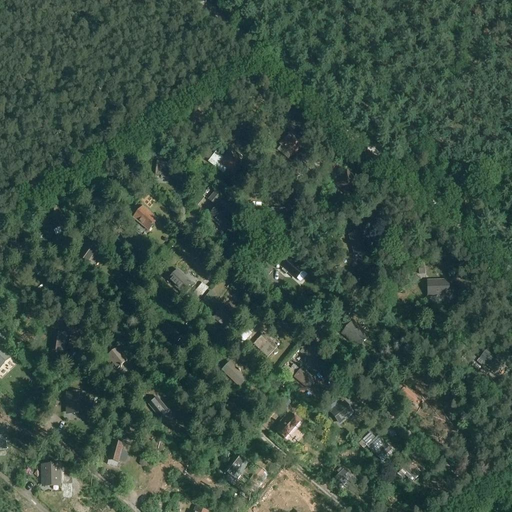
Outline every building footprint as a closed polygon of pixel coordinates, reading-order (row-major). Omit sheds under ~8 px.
[(295,155),(305,143),(294,133),(283,144),(295,155)] [(234,175),(245,161),(230,149),(222,159),(214,153),(207,163),(223,175),(227,170),(234,175)] [(155,178),(168,179),(169,164),(156,163),(155,178)] [(299,165),(291,174),(296,179),(304,169),(299,165)] [(348,197),(361,183),(346,170),(333,185),(348,197)] [(234,185),(237,180),(232,177),(229,181),(234,185)] [(215,205),(221,198),(213,192),(208,199),(215,205)] [(217,206),(207,217),(225,233),(235,222),(217,206)] [(53,230),(65,226),(59,208),(47,212),(53,230)] [(149,232),(158,221),(142,208),(133,219),(149,232)] [(270,220),(283,220),(283,224),(294,224),(294,218),(288,217),(288,210),(270,209),(270,220)] [(355,256),(365,253),(360,233),(355,234),(354,230),(348,232),(349,236),(355,256)] [(8,245),(21,258),(28,251),(15,238),(8,245)] [(88,244),(78,257),(88,265),(93,257),(98,251),(88,244)] [(305,271),(290,259),(287,257),(279,268),(296,282),(298,279),(305,271)] [(266,279),(271,272),(263,266),(258,273),(266,279)] [(184,296),(194,286),(177,271),(168,281),(184,296)] [(427,298),(449,297),(449,281),(427,281),(427,298)] [(204,282),(195,292),(201,298),(211,287),(204,282)] [(347,307),(342,315),(347,319),(352,312),(347,307)] [(224,330),(232,321),(228,317),(230,315),(222,308),(212,319),(224,330)] [(176,345),(182,337),(166,324),(159,333),(169,341),(170,340),(176,345)] [(359,348),(367,338),(351,325),(343,334),(359,348)] [(66,353),(69,336),(55,334),(53,351),(66,353)] [(8,344),(1,336),(0,335),(0,345),(3,349),(8,344)] [(263,335),(261,337),(254,345),(267,358),(275,350),(278,348),(263,335)] [(0,367),(9,358),(0,349),(0,367)] [(117,369),(127,362),(117,349),(105,359),(109,364),(111,362),(117,369)] [(497,357),(489,350),(481,359),(496,372),(504,363),(497,357)] [(472,363),(476,358),(468,352),(464,357),(472,363)] [(240,388),(248,380),(230,363),(222,371),(240,388)] [(282,381),(290,370),(286,366),(277,377),(282,381)] [(309,390),(316,381),(302,369),(294,378),(309,390)] [(398,389),(400,392),(399,394),(412,405),(418,398),(405,387),(402,385),(398,389)] [(65,415),(84,415),(84,393),(65,392),(65,415)] [(159,419),(168,412),(157,399),(149,406),(159,419)] [(330,412),(339,423),(352,413),(343,402),(330,412)] [(286,442),(302,424),(288,413),(273,431),(286,442)] [(375,439),(367,448),(378,458),(382,454),(386,459),(393,452),(378,437),(375,439)] [(113,443),(108,460),(107,465),(117,468),(118,463),(119,461),(124,462),(126,461),(127,455),(126,454),(121,452),(123,445),(113,443)] [(231,485),(235,480),(236,481),(237,480),(238,480),(240,476),(240,475),(248,465),(237,456),(225,472),(229,476),(225,480),(231,485)] [(59,475),(60,475),(60,469),(58,469),(58,466),(43,467),(43,487),(59,487),(59,475)] [(402,480),(405,476),(409,480),(408,481),(412,484),(421,475),(412,466),(409,469),(406,466),(397,475),(402,480)] [(351,479),(347,475),(341,468),(337,472),(339,474),(332,481),(340,489),(351,479)]
